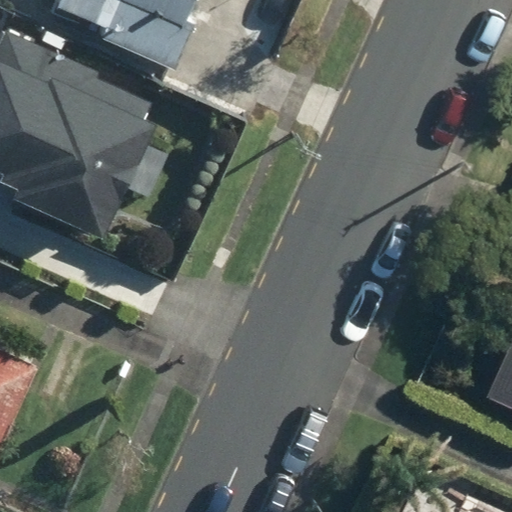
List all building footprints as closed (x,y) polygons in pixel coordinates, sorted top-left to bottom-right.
[(32,0),(31,3),(170,59),(194,0),(32,0)] [(157,96),(0,24),(0,168),(20,177),(14,192),(97,230),(157,96)] [(0,347),(0,430),(32,362),(0,347)] [(511,347),(493,391),(511,399),(511,347)] [(511,511),(511,509),(459,487),(449,511),(511,511)]
